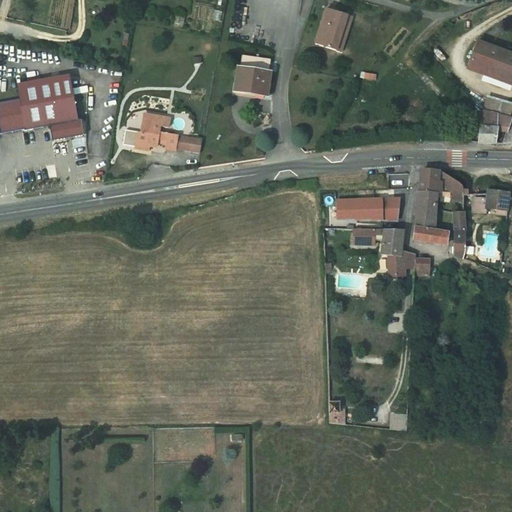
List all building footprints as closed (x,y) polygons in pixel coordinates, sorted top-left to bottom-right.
[(315,44),(337,51),(348,15),(327,9),(315,44)] [(353,17),(348,15),(337,51),(341,53),(353,17)] [(183,24),(185,17),(177,16),(175,22),(183,24)] [(511,81),(511,55),(478,42),(469,66),(511,81)] [(236,91),(266,96),(270,73),(269,73),(271,60),(242,56),(240,69),(239,69),(236,91)] [(78,121),(70,75),(17,85),(20,100),(25,130),(25,131),(50,127),(78,121)] [(511,119),(511,118),(511,108),(486,99),(482,111),(498,115),(511,119)] [(20,100),(0,103),(0,131),(0,134),(25,130),(20,100)] [(495,144),(498,129),(498,115),(482,111),(479,144),(495,144)] [(149,151),(150,146),(157,147),(158,143),(158,139),(168,141),(167,144),(166,149),(176,150),(176,149),(178,136),(160,133),(161,127),(169,128),(170,119),(145,115),(141,133),(138,133),(136,146),(136,148),(149,151)] [(511,118),(511,119),(498,115),(498,129),(508,132),(511,120),(511,118)] [(50,127),(52,141),(85,135),(82,120),(78,121),(50,127)] [(511,120),(508,132),(503,144),(511,143),(511,120)] [(131,146),(136,146),(138,133),(133,132),(131,133),(129,134),(128,142),(129,144),(131,146)] [(176,149),(184,151),(187,137),(178,136),(176,149)] [(200,153),(202,140),(187,137),(184,151),(200,153)] [(437,194),(438,181),(439,172),(423,171),(424,170),(422,170),(421,182),(419,192),(437,194)] [(440,182),(440,183),(453,193),(462,186),(457,182),(454,180),(451,178),(446,175),(444,173),(443,173),(440,182)] [(464,202),(464,192),(462,186),(453,193),(451,200),(464,202)] [(487,194),(487,200),(484,199),(474,198),(473,212),(486,214),(487,209),(498,210),(497,215),(506,215),(506,211),(507,211),(509,193),(488,190),(487,194)] [(434,231),(436,205),(437,194),(419,192),(419,198),(418,209),(414,240),(426,242),(446,245),(448,234),(434,231)] [(397,209),(397,199),(335,198),(334,219),(397,220),(397,209)] [(456,256),(464,259),(466,251),(465,239),(465,233),(465,223),(465,217),(464,212),(453,212),(454,222),(454,235),(453,247),(453,253),(453,255),(454,256),(455,256),(456,256)] [(353,245),(374,245),(374,230),(354,229),(353,245)] [(406,269),(407,253),(401,251),(403,240),(404,231),(384,230),(381,255),(388,256),(389,261),(387,262),(387,268),(389,270),(389,277),(404,276),(404,269),(406,269)] [(406,269),(414,269),(415,261),(415,255),(407,253),(406,269)] [(414,276),(429,276),(429,261),(415,261),(414,269),(414,276)] [(339,403),(329,403),(329,424),(344,425),(344,410),(340,410),(339,403)] [(408,415),(391,415),(390,430),(407,432),(408,415)]
